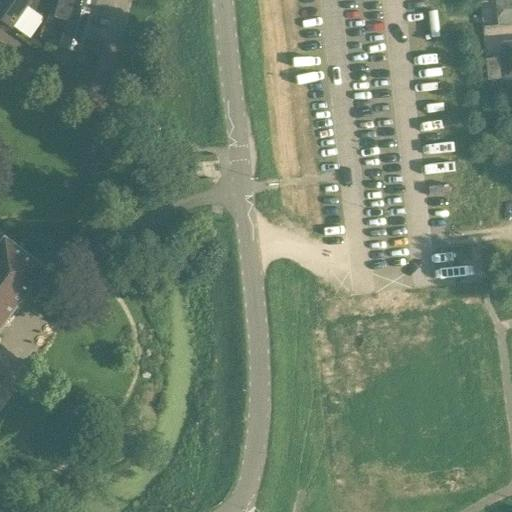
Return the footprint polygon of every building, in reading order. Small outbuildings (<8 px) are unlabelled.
[(0,0),(0,21),(11,29),(23,12),(31,10),(49,22),(49,21),(54,0),(0,0)] [(92,0),(54,0),(49,21),(66,26),(59,47),(80,54),(85,36),(91,38),(95,24),(89,23),(95,5),(91,4),(92,0)] [(511,21),(511,0),(494,0),(496,23),(511,21)] [(511,73),(511,37),(503,38),(505,74),(511,73)] [(499,58),(486,60),(488,81),(501,80),(499,58)] [(0,324),(41,269),(4,241),(0,246),(0,324)]
